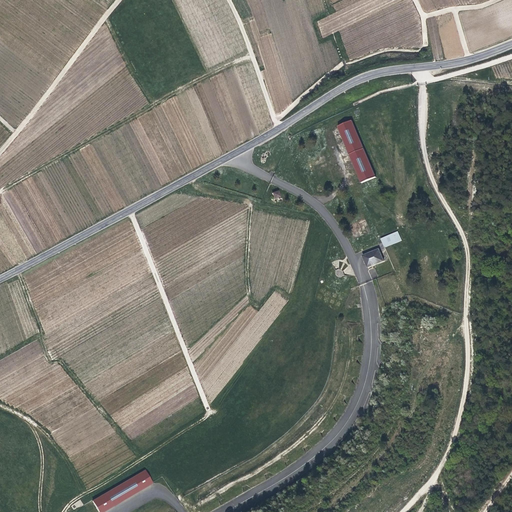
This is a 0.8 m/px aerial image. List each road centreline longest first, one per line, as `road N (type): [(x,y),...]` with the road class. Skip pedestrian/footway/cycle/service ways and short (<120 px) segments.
road 1 (unclassified): [(221,511),(332,437),(366,375),(369,328),(358,261),(284,174),(276,129)]
road 2 (tertiary): [(276,129),(0,278)]
road 3 (tertiary): [(511,41),(459,62),(362,72),(276,129)]
road 4 (track): [(413,0),(423,47),(341,66),(274,120)]
road 5 (track): [(129,208),(206,409)]
road 6 (track): [(0,149),(116,0)]
road 7 (track): [(0,401),(49,437),(85,511)]
road 8 (track): [(229,0),(276,129)]
